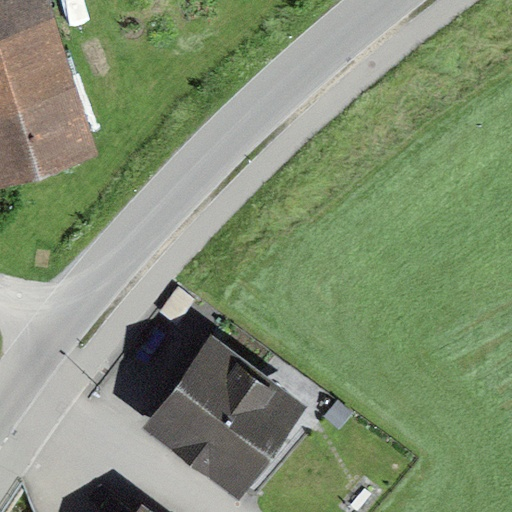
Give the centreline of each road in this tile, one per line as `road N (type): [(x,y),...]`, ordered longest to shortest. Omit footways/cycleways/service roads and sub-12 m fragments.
road 1 (tertiary): [(0,408),(48,336),(270,97),(388,0)]
road 2 (track): [(25,368),(234,511)]
